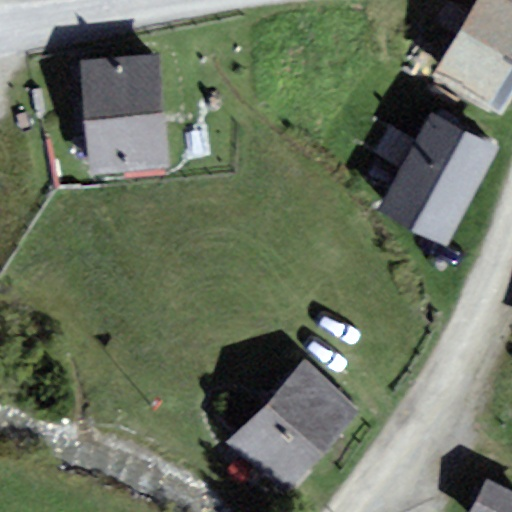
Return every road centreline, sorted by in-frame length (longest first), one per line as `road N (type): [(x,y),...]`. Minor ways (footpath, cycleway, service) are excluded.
road 1 (track): [(351,511),(442,390),(511,194)]
road 2 (unclassified): [(0,46),(260,0)]
